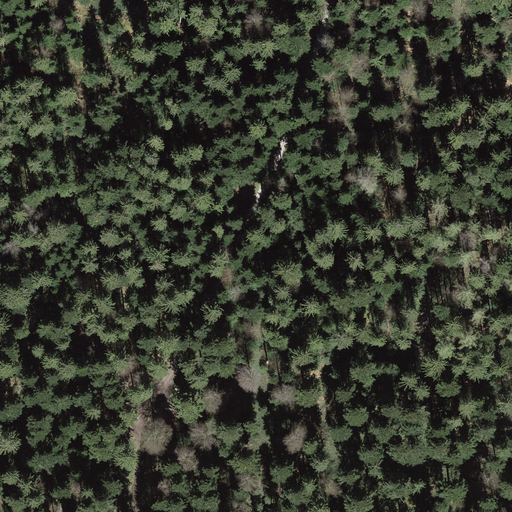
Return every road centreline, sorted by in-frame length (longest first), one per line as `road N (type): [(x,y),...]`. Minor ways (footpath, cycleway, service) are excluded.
road 1 (track): [(58,511),(198,326),(291,126),(332,0)]
road 2 (track): [(0,303),(161,381)]
road 3 (track): [(157,387),(141,448),(139,511)]
